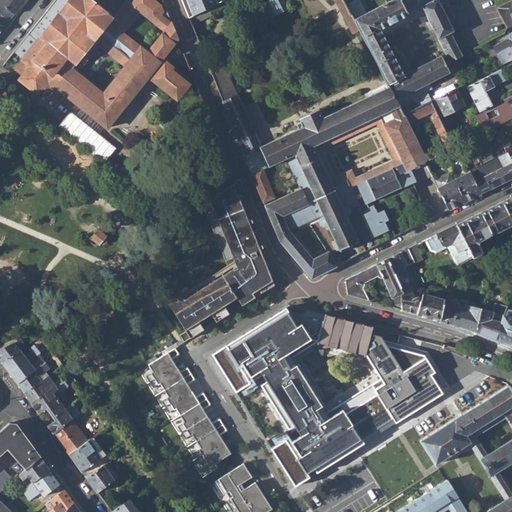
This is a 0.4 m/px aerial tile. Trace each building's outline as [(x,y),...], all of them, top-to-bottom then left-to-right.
[(0,0),(0,1),(1,2),(15,13),(25,0),(0,0)] [(54,0),(14,52),(22,59),(14,69),(22,75),(18,79),(36,93),(42,86),(62,61),(70,68),(108,20),(109,21),(111,17),(106,13),(106,12),(100,8),(104,3),(100,0),(54,0)] [(108,20),(70,68),(62,61),(42,86),(50,93),(55,87),(77,104),(107,128),(149,75),(152,77),(150,80),(176,100),(189,84),(171,69),(172,66),(162,58),(178,38),(163,3),(159,4),(154,0),(134,0),(132,3),(128,0),(125,0),(111,17),(109,21),(108,20)] [(220,2),(219,0),(182,0),(189,17),(208,8),(220,2)] [(268,0),(262,4),(269,17),(286,9),(281,0),(268,0)] [(335,0),(352,32),(359,29),(346,4),(343,0),(335,0)] [(402,114),(430,100),(426,90),(431,87),(428,82),(449,71),(441,55),(402,74),(383,36),(380,29),(407,14),(400,0),(389,0),(365,12),(359,0),(353,0),(346,4),(359,29),(388,86),(402,114)] [(448,21),(437,0),(400,0),(407,14),(421,7),(433,29),(448,21)] [(511,18),(507,9),(511,6),(511,0),(496,8),(506,28),(511,24),(511,18)] [(0,3),(0,13),(9,20),(15,13),(1,2),(0,3)] [(189,17),(192,24),(210,14),(208,8),(189,17)] [(0,25),(3,28),(9,20),(0,13),(0,25)] [(383,36),(411,21),(407,14),(380,29),(383,36)] [(433,29),(437,37),(452,29),(448,21),(433,29)] [(452,29),(437,37),(450,61),(462,55),(450,33),(453,31),(452,29)] [(496,53),(501,64),(511,58),(511,32),(509,34),(506,36),(507,39),(498,44),(501,51),(496,53)] [(209,66),(228,114),(243,107),(222,61),(209,66)] [(470,90),(479,109),(490,104),(484,93),(485,89),(498,83),(493,73),(468,85),(470,90)] [(379,114),(403,162),(357,183),(366,201),(411,181),(413,183),(419,180),(432,174),(406,120),(411,118),(412,119),(429,111),(433,118),(432,118),(438,133),(445,130),(438,116),(437,116),(430,100),(402,114),(388,86),(321,117),(318,108),(298,117),(299,119),(295,121),(298,128),(260,145),(243,107),(228,114),(263,200),(274,196),(263,168),(286,157),(300,188),(265,204),(279,239),(311,277),(340,262),(339,259),(333,262),(328,251),(312,258),(289,231),(319,217),(318,221),(319,224),(323,226),(327,224),(328,226),(326,227),(327,229),(329,228),(334,239),(332,240),(332,242),(335,241),(337,247),(335,248),(336,249),(339,248),(340,251),(341,250),(341,248),(355,241),(357,244),(358,243),(357,240),(359,238),(359,237),(356,238),(354,232),(356,231),(355,230),(353,230),(348,219),(350,218),(350,216),(347,217),(346,215),(349,214),(351,210),(349,206),(349,205),(346,205),(346,204),(356,200),(346,178),(330,186),(311,146),(379,114)] [(437,116),(438,116),(463,104),(455,87),(430,100),(437,116)] [(474,112),(483,130),(511,116),(511,104),(509,99),(511,98),(511,93),(490,104),(479,109),(474,112)] [(106,161),(117,146),(71,111),(60,125),(106,161)] [(379,114),(311,146),(330,186),(346,178),(356,200),(357,203),(361,211),(368,207),(366,201),(357,183),(403,162),(379,114)] [(452,146),(445,130),(438,133),(446,149),(452,146)] [(469,171),(480,193),(511,176),(511,162),(509,157),(506,151),(468,170),(469,171)] [(464,200),(453,179),(449,170),(433,178),(440,192),(448,209),(464,200)] [(453,179),(464,200),(480,193),(469,171),(453,179)] [(223,181),(226,188),(237,183),(234,175),(223,181)] [(427,198),(419,180),(413,183),(421,201),(427,198)] [(273,263),(266,254),(237,183),(226,188),(206,203),(203,206),(225,260),(233,257),(234,261),(237,266),(185,299),(182,294),(168,302),(185,330),(180,334),(183,339),(184,341),(203,329),(198,321),(211,313),(216,321),(229,313),(224,304),(237,297),(242,305),(274,285),(264,269),(272,264),(273,263)] [(440,192),(427,198),(421,201),(429,218),(448,209),(440,192)] [(203,206),(206,203),(199,194),(180,209),(187,218),(203,206)] [(491,205),(501,228),(510,224),(511,225),(511,200),(510,196),(491,205)] [(373,205),(368,207),(361,211),(372,235),(387,228),(384,221),(387,219),(382,210),(377,213),(373,205)] [(501,228),(491,205),(456,223),(466,245),(471,257),(481,252),(477,244),(478,239),(501,228)] [(456,223),(429,236),(425,238),(430,247),(435,249),(445,244),(455,265),(471,257),(466,245),(456,223)] [(107,239),(106,236),(107,236),(98,228),(90,238),(99,245),(100,244),(103,244),(105,244),(106,242),(107,239)] [(407,247),(413,261),(414,263),(419,274),(427,270),(414,244),(407,247)] [(400,251),(406,264),(413,261),(407,247),(400,251)] [(386,257),(401,292),(409,289),(405,281),(408,280),(406,277),(407,277),(403,268),(407,267),(406,264),(400,251),(386,257)] [(395,304),(400,302),(399,294),(401,292),(386,257),(355,273),(344,278),(348,294),(369,300),(362,287),(364,285),(364,282),(377,275),(378,277),(382,278),(391,298),(393,297),(395,304)] [(185,299),(237,266),(234,261),(182,294),(185,299)] [(402,309),(417,314),(420,300),(417,300),(418,296),(416,296),(413,297),(409,289),(401,292),(399,294),(400,302),(402,309)] [(417,314),(440,320),(443,300),(443,299),(423,293),(421,294),(420,300),(417,314)] [(440,320),(453,324),(457,307),(457,306),(455,302),(443,300),(440,320)] [(468,310),(457,307),(453,324),(461,326),(476,332),(481,309),(470,306),(468,310)] [(285,307),(211,353),(235,391),(262,375),(266,381),(260,384),(288,428),(294,425),(300,435),(288,443),(285,439),(271,448),(295,486),(310,476),(307,472),(314,467),(393,418),(396,422),(443,393),(431,374),(435,371),(425,354),(387,344),(380,336),(370,333),(366,354),(380,378),(326,412),(292,357),(317,342),(322,320),(304,315),(294,321),(285,307)] [(476,332),(498,339),(502,323),(490,319),(492,312),(481,309),(476,332)] [(322,320),(317,342),(366,354),(370,333),(372,326),(324,313),(322,320)] [(502,341),(511,345),(511,342),(511,317),(504,316),(502,323),(498,339),(502,341)] [(21,338),(0,348),(0,358),(3,362),(20,350),(20,349),(19,348),(25,343),(21,338)] [(160,383),(163,388),(190,372),(187,367),(176,373),(168,359),(178,353),(175,347),(178,345),(177,343),(176,342),(162,351),(163,354),(157,358),(155,355),(146,361),(152,371),(146,375),(153,387),(160,383)] [(3,362),(17,382),(42,363),(31,349),(24,353),(21,348),(20,349),(20,350),(3,362)] [(24,392),(41,380),(38,376),(46,370),(50,367),(46,361),(42,363),(17,382),(24,392)] [(49,374),(46,370),(38,376),(41,380),(49,374)] [(176,408),(179,413),(206,397),(203,392),(192,398),(183,384),(194,378),(190,372),(163,388),(168,396),(161,401),(169,413),(176,408)] [(24,392),(32,402),(56,385),(49,374),(41,380),(24,392)] [(64,406),(54,393),(59,389),(60,391),(69,385),(64,379),(56,385),(32,402),(38,412),(45,406),(49,408),(53,413),(64,406)] [(511,511),(511,390),(509,385),(420,438),(437,466),(468,448),(502,502),(485,511),(469,511),(448,478),(393,511),(511,511)] [(192,434),(195,439),(222,423),(219,418),(208,424),(199,409),(209,403),(206,397),(179,413),(184,422),(177,426),(185,439),(192,434)] [(73,419),(64,406),(53,413),(57,418),(48,425),(54,432),(73,419)] [(103,418),(108,425),(112,422),(107,415),(103,418)] [(393,418),(314,467),(317,472),(396,422),(393,418)] [(54,432),(70,453),(88,440),(73,419),(54,432)] [(0,430),(0,460),(12,449),(26,469),(41,456),(17,424),(9,422),(0,430)] [(193,452),(203,467),(226,453),(215,435),(226,429),(222,423),(195,439),(201,447),(193,452)] [(88,440),(70,453),(82,471),(96,461),(102,457),(105,454),(98,445),(92,437),(88,440)] [(82,471),(97,491),(114,479),(104,464),(109,460),(105,454),(102,457),(96,461),(82,471)] [(28,475),(33,482),(49,468),(41,456),(26,469),(19,475),(23,479),(28,475)] [(397,461),(376,469),(381,482),(402,474),(397,461)] [(266,511),(269,510),(252,483),(244,488),(241,483),(249,478),(241,465),(215,480),(224,494),(227,493),(230,498),(227,499),(235,511),(266,511)] [(34,491),(40,498),(60,483),(49,468),(33,482),(38,488),(34,491)] [(0,473),(0,475),(8,484),(13,480),(4,469),(0,473)] [(48,511),(64,511),(75,503),(65,489),(52,499),(56,505),(53,509),(48,511)] [(12,511),(31,511),(18,495),(6,505),(12,511)] [(160,502),(168,511),(178,511),(180,510),(169,496),(160,502)] [(48,502),(53,509),(56,505),(52,499),(48,502)] [(112,510),(112,511),(139,511),(129,499),(112,510)] [(0,511),(10,511),(12,511),(6,505),(0,500),(0,511)] [(75,503),(64,511),(79,511),(77,508),(78,507),(75,503)]
